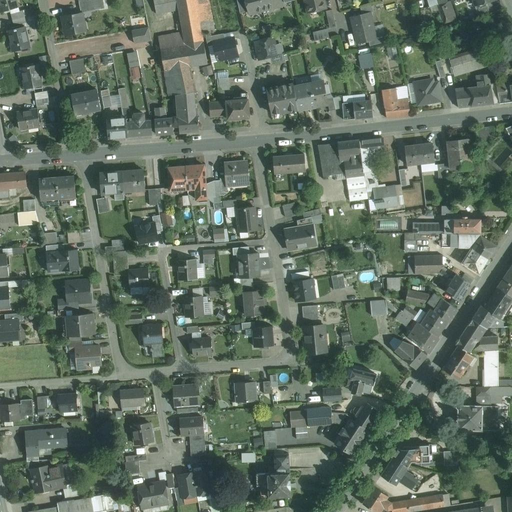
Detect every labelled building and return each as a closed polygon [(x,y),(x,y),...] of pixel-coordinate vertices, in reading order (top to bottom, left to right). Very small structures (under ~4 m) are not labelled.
[(0,0),(0,6),(2,12),(18,7),(15,0),(0,0)] [(91,0),(79,2),(81,12),(93,10),(91,0)] [(102,0),(91,0),(93,10),(104,8),(102,0)] [(154,0),(157,14),(179,10),(177,0),(154,0)] [(196,0),(177,0),(179,10),(183,32),(186,44),(204,41),(203,34),(196,0)] [(209,0),(196,0),(203,34),(215,31),(209,0)] [(245,0),(236,0),(240,13),(249,11),(245,0)] [(259,0),(245,0),(249,11),(249,14),(263,10),(259,0)] [(280,0),(259,0),(263,10),(282,5),(280,0)] [(323,0),(305,0),(308,13),(326,8),(323,0)] [(450,1),(448,2),(446,0),(436,0),(438,5),(436,5),(443,23),(456,20),(450,1)] [(486,3),(475,6),(478,17),(489,14),(486,3)] [(372,4),(360,7),(362,15),(370,13),(374,12),(372,4)] [(332,9),(326,11),(330,28),(336,26),(332,9)] [(23,10),(11,13),(13,19),(25,16),(23,10)] [(82,13),(62,17),(66,35),(86,31),(82,13)] [(362,15),(351,17),(357,43),(369,41),(375,39),(372,26),(373,26),(370,13),(362,15)] [(25,16),(13,19),(14,25),(26,22),(25,16)] [(25,26),(9,30),(14,51),(30,47),(25,26)] [(148,27),(132,30),(135,44),(151,41),(148,27)] [(327,29),(313,32),(315,41),(329,38),(327,29)] [(183,32),(158,37),(160,49),(186,44),(183,32)] [(224,34),(206,37),(207,44),(213,43),(225,40),(224,34)] [(273,37),(255,42),(260,59),(270,57),(277,54),(273,37)] [(386,37),(369,41),(370,46),(387,42),(386,37)] [(225,40),(213,43),(215,52),(218,52),(220,60),(238,56),(234,38),(225,40)] [(186,44),(160,49),(165,71),(189,67),(208,64),(204,41),(186,44)] [(489,46),(449,58),(454,76),(492,64),(489,46)] [(140,65),(137,52),(127,54),(130,67),(140,65)] [(283,53),(277,54),(270,57),(271,64),(285,61),(283,53)] [(374,66),(372,54),(359,56),(361,69),(374,66)] [(46,55),(38,55),(39,67),(46,67),(46,55)] [(83,59),(69,61),(72,75),(86,72),(83,59)] [(446,76),(441,60),(435,62),(440,78),(446,76)] [(37,64),(21,67),(25,88),(41,85),(37,64)] [(213,74),(211,65),(202,67),(204,76),(213,74)] [(131,68),(130,69),(132,79),(141,77),(139,67),(131,68)] [(189,67),(165,71),(166,80),(191,75),(189,67)] [(488,74),(478,75),(479,82),(477,82),(477,86),(468,87),(471,106),(493,104),(488,74)] [(191,75),(166,80),(169,96),(169,106),(170,110),(178,109),(179,117),(197,116),(195,91),(191,75)] [(218,91),(230,90),(228,78),(217,79),(218,91)] [(428,80),(413,82),(418,105),(441,101),(438,82),(429,83),(428,80)] [(324,81),(312,83),(317,107),(328,105),(328,104),(327,99),(324,81)] [(507,82),(496,84),(500,104),(511,102),(511,96),(510,85),(508,85),(507,82)] [(312,83),(294,86),(298,109),(298,110),(316,107),(312,83)] [(286,85),(280,86),(280,87),(267,89),(272,114),(298,109),(294,86),(293,84),(286,86),(286,85)] [(468,87),(455,89),(458,108),(471,106),(468,87)] [(119,89),(122,109),(129,108),(125,88),(119,89)] [(396,88),(382,90),(384,104),(398,103),(396,88)] [(97,90),(72,95),(76,114),(91,111),(91,110),(99,109),(100,110),(101,110),(97,90)] [(48,91),(35,93),(36,100),(49,98),(48,91)] [(241,96),(233,96),(233,99),(226,100),(226,101),(227,117),(227,118),(248,117),(248,92),(241,93),(241,96)] [(109,95),(102,96),(104,109),(111,108),(109,95)] [(49,98),(36,100),(37,106),(50,104),(49,98)] [(336,110),(333,98),(327,99),(328,104),(328,105),(329,111),(336,110)] [(371,100),(354,102),(355,119),(373,117),(371,100)] [(226,101),(210,101),(211,118),(227,117),(226,101)] [(398,103),(384,104),(387,118),(410,116),(410,113),(408,102),(398,103)] [(36,109),(16,113),(19,129),(39,125),(36,109)] [(167,119),(165,109),(154,110),(155,120),(156,135),(173,133),(172,119),(167,119)] [(143,113),(135,114),(133,115),(134,122),(126,123),(128,136),(128,137),(152,135),(151,121),(145,121),(145,114),(143,113)] [(197,116),(179,117),(180,133),(199,131),(197,116)] [(124,118),(108,120),(109,138),(128,136),(126,123),(126,119),(126,118),(124,118)] [(382,138),(359,140),(361,154),(362,159),(364,172),(373,171),(371,154),(384,152),(382,138)] [(468,139),(448,142),(449,157),(451,169),(471,166),(468,139)] [(359,140),(338,143),(339,156),(349,155),(361,154),(359,140)] [(338,143),(319,145),(318,145),(323,177),(346,173),(345,163),(340,164),(339,156),(338,143)] [(432,144),(423,145),(419,145),(421,163),(434,162),(432,143),(432,144)] [(419,145),(414,146),(406,147),(405,147),(407,165),(408,165),(421,163),(419,145)] [(304,154),(273,157),(275,174),(305,171),(304,154)] [(346,178),(350,178),(364,176),(364,172),(362,159),(350,161),(349,155),(339,156),(340,164),(345,163),(346,173),(346,178)] [(245,162),(225,164),(226,179),(226,186),(227,186),(249,184),(248,168),(245,168),(245,162)] [(444,164),(437,165),(438,172),(439,179),(446,178),(445,170),(444,164)] [(204,165),(186,167),(188,189),(196,189),(196,200),(207,199),(205,186),(204,165)] [(186,167),(168,168),(170,191),(180,190),(180,187),(187,187),(187,189),(188,189),(186,167)] [(407,186),(404,169),(399,170),(401,186),(407,186)] [(144,170),(122,172),(124,192),(145,190),(144,170)] [(373,171),(364,172),(364,176),(366,185),(367,191),(373,189),(375,189),(373,171)] [(0,191),(9,191),(9,189),(27,187),(25,172),(0,174),(0,191)] [(122,172),(100,173),(101,194),(114,193),(115,200),(124,200),(124,192),(122,172)] [(74,176),(57,177),(59,199),(76,198),(74,176)] [(367,193),(367,191),(366,185),(364,176),(350,178),(350,186),(351,195),(367,193)] [(57,177),(39,178),(41,200),(59,199),(57,177)] [(375,189),(373,189),(376,209),(398,206),(395,186),(375,189)] [(155,189),(148,189),(150,205),(158,204),(157,200),(156,197),(155,189)] [(368,200),(367,193),(351,195),(347,195),(348,202),(368,200)] [(104,198),(96,199),(99,213),(107,212),(104,198)] [(35,200),(23,200),(24,211),(35,211),(35,200)] [(294,203),(282,206),(285,217),(297,214),(294,203)] [(226,206),(226,216),(234,215),(234,206),(226,206)] [(246,207),(237,208),(239,232),(257,230),(254,207),(246,208),(246,207)] [(320,208),(302,213),(304,219),(311,217),(321,214),(320,208)] [(369,208),(361,209),(362,216),(371,215),(369,208)] [(158,209),(150,209),(151,217),(160,216),(158,209)] [(35,211),(18,213),(19,225),(37,223),(37,221),(38,221),(35,211)] [(304,219),(297,221),(298,228),(311,226),(311,227),(313,226),(311,217),(304,219)] [(480,220),(454,219),(454,226),(454,234),(458,234),(480,234),(480,220)] [(450,225),(413,225),(413,234),(454,234),(454,226),(450,227),(450,225)] [(298,228),(284,230),(288,250),(316,245),(316,244),(314,245),(312,236),(313,236),(313,234),(312,235),(311,227),(311,226),(298,228)] [(199,229),(199,237),(211,237),(210,228),(199,229)] [(224,228),(213,229),(214,240),(225,239),(224,228)] [(80,230),(67,231),(69,244),(81,243),(80,230)] [(496,246),(481,236),(480,234),(458,234),(458,247),(473,248),(488,258),(496,246)] [(416,241),(405,241),(405,252),(416,252),(416,241)] [(249,247),(233,248),(233,255),(238,255),(238,254),(250,253),(249,247)] [(488,258),(473,248),(469,255),(467,253),(463,259),(465,260),(464,263),(479,272),(488,258)] [(78,250),(58,252),(58,258),(61,258),(62,270),(79,269),(78,250)] [(214,250),(203,251),(204,259),(215,258),(214,250)] [(250,253),(238,254),(238,255),(240,278),(253,277),(260,277),(258,253),(250,253)] [(7,255),(0,255),(0,276),(8,275),(7,255)] [(443,255),(415,256),(415,274),(437,273),(438,273),(442,266),(443,255)] [(128,257),(113,257),(114,274),(129,273),(129,271),(128,257)] [(195,259),(178,260),(178,261),(179,279),(179,280),(197,279),(196,278),(195,260),(195,259)] [(442,266),(438,273),(439,273),(448,278),(451,274),(452,272),(442,266)] [(148,269),(129,271),(129,273),(130,287),(143,286),(149,285),(148,269)] [(511,270),(510,269),(502,281),(503,282),(501,284),(500,284),(497,288),(511,296),(511,270)] [(474,279),(464,273),(461,278),(470,284),(474,279)] [(461,278),(456,275),(454,277),(451,274),(448,278),(449,279),(446,284),(448,286),(445,291),(460,301),(471,285),(470,284),(461,278)] [(337,275),(331,276),(334,290),(339,289),(337,278),(337,275)] [(400,278),(387,278),(387,290),(400,290),(400,278)] [(312,279),(293,282),(296,301),(312,299),(311,290),(313,286),(312,279)] [(88,281),(67,283),(69,299),(69,303),(77,302),(90,301),(88,281)] [(381,283),(374,284),(375,292),(382,291),(381,283)] [(240,285),(239,285),(240,293),(244,292),(254,291),(253,284),(240,285)] [(143,286),(130,287),(131,295),(143,293),(143,286)] [(221,287),(209,287),(210,295),(221,294),(221,287)] [(0,307),(10,307),(9,288),(0,289),(0,307)] [(511,296),(497,288),(483,308),(495,316),(503,321),(511,306),(511,296)] [(429,295),(407,290),(405,301),(423,305),(429,295)] [(265,291),(257,292),(256,291),(254,291),(244,292),(244,293),(246,292),(248,314),(246,315),(265,314),(264,299),(265,299),(265,291)] [(458,309),(434,293),(427,303),(436,309),(434,311),(447,320),(449,322),(458,309)] [(194,297),(184,297),(184,298),(185,298),(186,316),(186,317),(203,316),(203,315),(201,297),(202,297),(202,296),(194,297)] [(69,299),(59,300),(60,310),(73,309),(78,309),(77,302),(69,303),(69,299)] [(385,300),(370,301),(372,316),(388,314),(386,306),(385,300)] [(402,312),(385,300),(386,306),(398,314),(395,318),(407,327),(413,320),(402,312)] [(317,305),(302,307),(303,321),(318,319),(317,305)] [(417,314),(406,306),(402,312),(413,320),(417,314)] [(495,316),(483,308),(475,321),(486,327),(487,328),(495,316)] [(434,311),(431,310),(421,325),(423,327),(436,336),(447,320),(434,311)] [(23,313),(5,314),(5,321),(18,320),(18,321),(23,320),(23,313)] [(73,315),(66,316),(68,336),(93,334),(92,313),(73,315)] [(142,315),(124,316),(125,324),(143,322),(142,315)] [(5,321),(0,321),(0,340),(20,339),(18,321),(18,320),(5,321)] [(486,327),(475,321),(466,334),(477,341),(480,337),(486,327)] [(161,325),(143,326),(144,347),(152,346),(153,357),(164,356),(162,342),(163,342),(161,325)] [(324,325),(303,327),(306,354),(326,352),(324,325)] [(255,328),(254,328),(254,329),(255,347),(273,346),(271,326),(255,328)] [(416,326),(408,337),(414,342),(421,330),(416,326)] [(436,336),(423,327),(421,330),(414,342),(429,353),(439,338),(436,336)] [(355,339),(353,330),(344,332),(346,341),(355,339)] [(211,338),(201,339),(201,333),(199,332),(198,332),(192,333),(193,356),(212,354),(211,338)] [(477,341),(466,334),(458,346),(466,351),(471,351),(477,341)] [(501,336),(480,337),(477,341),(471,351),(498,349),(498,341),(501,341),(501,336)] [(419,348),(409,343),(403,341),(395,351),(415,369),(427,355),(419,348)] [(100,346),(76,348),(77,370),(92,368),(92,365),(101,364),(100,346)] [(458,346),(443,369),(458,379),(474,356),(466,351),(458,346)] [(484,352),(484,387),(490,387),(498,387),(498,380),(498,351),(484,352)] [(377,374),(353,368),(347,369),(345,376),(347,377),(345,387),(353,388),(352,392),(360,394),(361,391),(370,393),(372,384),(374,385),(377,374)] [(254,381),(236,383),(237,402),(256,401),(254,381)] [(270,381),(263,382),(264,394),(272,393),(270,381)] [(198,385),(174,386),(175,407),(177,407),(189,406),(199,405),(198,385)] [(511,386),(498,387),(490,387),(490,395),(511,395),(511,386)] [(341,388),(323,389),(324,402),(342,400),(341,388)] [(143,389),(120,391),(122,407),(144,405),(143,389)] [(76,394),(59,395),(60,412),(77,410),(76,394)] [(21,404),(18,404),(18,403),(1,405),(2,422),(19,420),(19,419),(26,419),(25,416),(34,415),(32,399),(21,400),(21,404)] [(364,407),(362,406),(355,415),(357,416),(355,420),(368,429),(380,411),(367,402),(364,407)] [(497,406),(462,405),(460,403),(456,407),(458,409),(458,414),(457,414),(457,421),(458,421),(457,430),(496,430),(497,406)] [(332,424),(331,407),(307,410),(308,426),(332,424)] [(307,410),(290,412),(291,428),(308,426),(307,410)] [(203,418),(180,419),(181,435),(189,435),(204,434),(203,418)] [(368,429),(351,418),(351,419),(352,420),(347,427),(346,426),(335,443),(352,454),(368,429)] [(150,423),(132,426),(136,445),(153,442),(150,423)] [(291,428),(280,429),(281,446),(292,445),(291,428)] [(66,429),(27,432),(27,431),(26,431),(28,455),(28,456),(38,455),(39,455),(38,446),(44,445),(44,447),(45,447),(45,445),(53,445),(54,447),(54,445),(67,444),(67,446),(68,446),(66,429)] [(274,429),(262,430),(263,442),(275,441),(274,429)] [(204,434),(189,435),(191,450),(205,449),(204,434)] [(429,445),(404,446),(401,449),(399,448),(393,457),(408,466),(411,461),(416,460),(416,462),(421,461),(421,463),(430,462),(429,445)] [(290,453),(271,455),(273,471),(291,470),(290,453)] [(408,466),(393,457),(381,475),(396,484),(398,481),(411,489),(418,479),(416,478),(417,476),(415,475),(415,474),(414,474),(413,474),(412,474),(411,475),(405,470),(408,466)] [(39,461),(27,462),(29,470),(31,470),(40,468),(39,461)] [(47,468),(47,466),(40,468),(31,470),(33,480),(36,479),(39,492),(49,490),(49,488),(73,483),(69,463),(47,468)] [(207,470),(193,473),(197,495),(211,493),(207,470)] [(193,473),(179,475),(181,487),(183,498),(197,495),(193,473)] [(289,473),(266,474),(267,484),(260,485),(260,497),(290,496),(289,473)] [(175,487),(172,474),(166,475),(169,488),(175,487)] [(164,483),(156,485),(159,504),(168,502),(164,483)] [(156,485),(147,486),(151,505),(159,504),(156,485)] [(147,486),(139,488),(142,507),(151,505),(147,486)] [(183,498),(181,487),(175,488),(178,506),(185,505),(183,498)] [(388,496),(374,487),(363,503),(376,511),(392,511),(391,503),(386,499),(388,496)] [(101,495),(91,497),(93,511),(103,511),(104,511),(101,495)] [(409,511),(445,507),(443,495),(391,503),(392,511),(409,511)] [(93,511),(91,497),(75,500),(74,499),(57,502),(58,507),(58,511),(93,511)]
